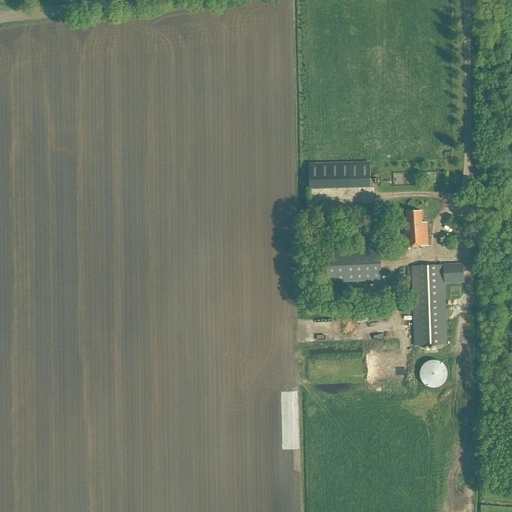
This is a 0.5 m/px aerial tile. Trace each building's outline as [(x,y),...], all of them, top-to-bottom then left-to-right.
[(370,189),(370,164),(309,166),(310,191),(370,189)] [(405,248),(428,247),(427,223),(422,223),(421,212),(408,213),(409,224),(403,225),(405,248)] [(328,284),(383,281),(381,250),(326,253),(328,284)] [(464,265),(413,267),(416,347),(447,346),(445,282),(464,282),(464,265)] [(447,370),(447,369),(446,368),(446,367),(445,366),(444,365),(443,364),(442,364),(442,363),(441,363),(440,362),(439,362),(438,361),(437,361),(436,361),(435,361),(434,361),(433,361),(432,361),(431,361),(430,362),(429,362),(428,362),(428,363),(427,363),(426,364),(425,364),(425,365),(424,365),(424,366),(423,366),(423,367),(422,368),(422,369),(421,370),(421,371),(421,372),(421,373),(420,374),(420,375),(421,376),(421,377),(421,378),(421,379),(421,380),(422,380),(422,381),(422,382),(423,382),(423,383),(424,383),(424,384),(425,385),(426,386),(427,386),(427,387),(428,387),(429,387),(429,388),(430,388),(431,388),(432,388),(433,388),(434,388),(435,388),(436,388),(437,388),(438,388),(439,388),(440,387),(441,387),(442,386),(443,386),(443,385),(444,385),(444,384),(445,383),(446,382),(446,381),(447,380),(447,379),(448,378),(448,377),(448,376),(448,375),(448,374),(448,373),(448,372),(447,371),(447,370)]
